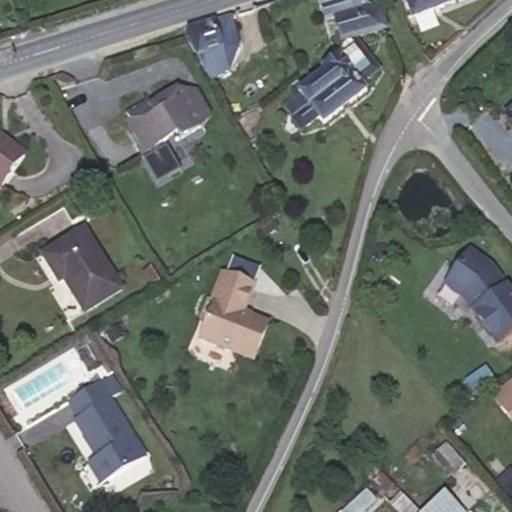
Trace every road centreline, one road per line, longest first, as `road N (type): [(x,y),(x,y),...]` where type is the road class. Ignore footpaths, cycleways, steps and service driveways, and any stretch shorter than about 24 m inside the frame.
road 1 (residential): [(415,93),(379,150),(306,391),(244,511)]
road 2 (tertiary): [(206,0),(0,65)]
road 3 (residential): [(415,93),(448,163),(511,239)]
road 4 (residential): [(415,93),(511,4)]
